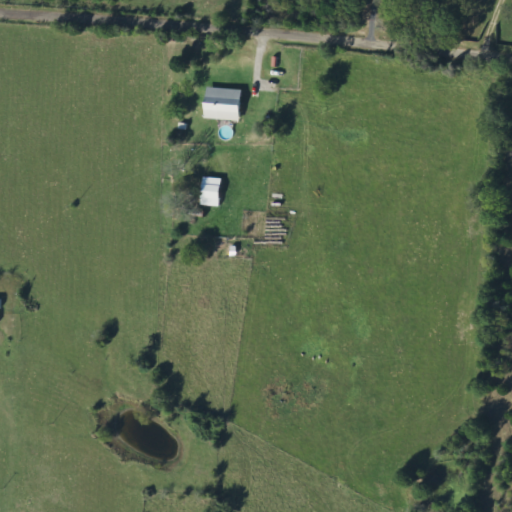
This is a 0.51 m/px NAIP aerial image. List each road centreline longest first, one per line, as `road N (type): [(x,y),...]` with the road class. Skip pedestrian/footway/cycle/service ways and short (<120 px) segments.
road 1 (residential): [(511,46),(369,22),(69,12),(0,2)]
road 2 (residential): [(29,511),(69,12)]
